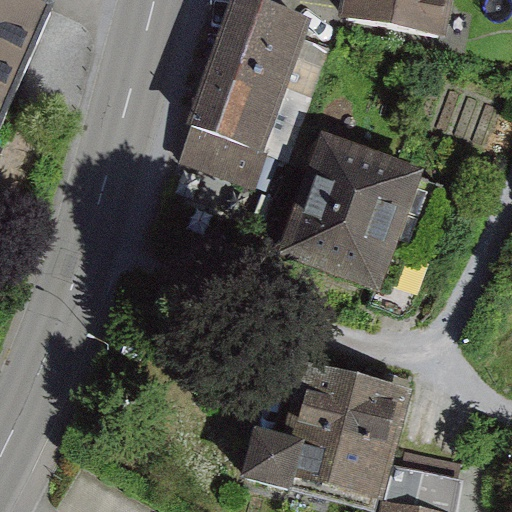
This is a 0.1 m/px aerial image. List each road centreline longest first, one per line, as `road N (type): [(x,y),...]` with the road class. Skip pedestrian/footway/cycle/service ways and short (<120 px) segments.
road 1 (secondary): [(0,460),(90,240),(155,0)]
road 2 (track): [(90,240),(433,369),(511,413)]
road 3 (residential): [(511,201),(433,369)]
